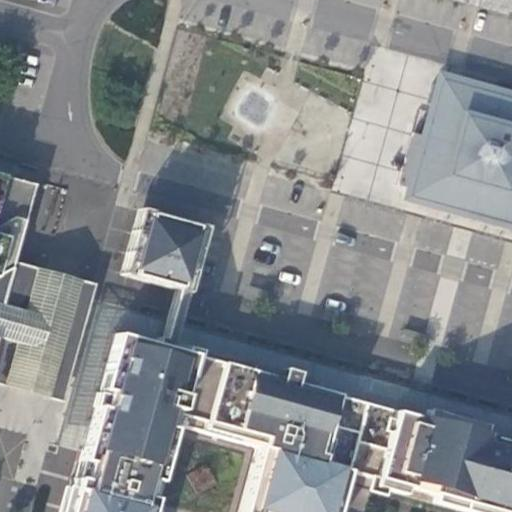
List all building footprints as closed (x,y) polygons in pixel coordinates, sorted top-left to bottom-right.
[(511,100),(440,81),(408,197),(511,225),(511,100)] [(0,162),(0,177),(29,186),(33,171),(0,162)] [(0,272),(7,269),(30,186),(29,186),(0,177),(0,272)] [(117,274),(126,277),(143,217),(134,214),(117,274)] [(143,217),(126,277),(171,289),(178,264),(186,266),(196,231),(143,217)] [(167,303),(162,323),(170,325),(175,305),(186,266),(178,264),(171,289),(167,303)] [(0,379),(56,396),(84,291),(7,269),(0,293),(0,379)] [(54,445),(78,451),(110,335),(117,311),(93,304),(66,399),(54,445)] [(162,323),(117,311),(110,335),(511,445),(511,419),(170,325),(162,323)] [(144,511),(148,499),(153,483),(169,424),(255,449),(237,511),(332,511),(341,479),(343,472),(402,488),(490,511),(511,511),(511,445),(110,335),(78,451),(75,462),(71,478),(61,511),(144,511)] [(400,495),(402,488),(343,472),(341,479),(371,487),(400,495)]
